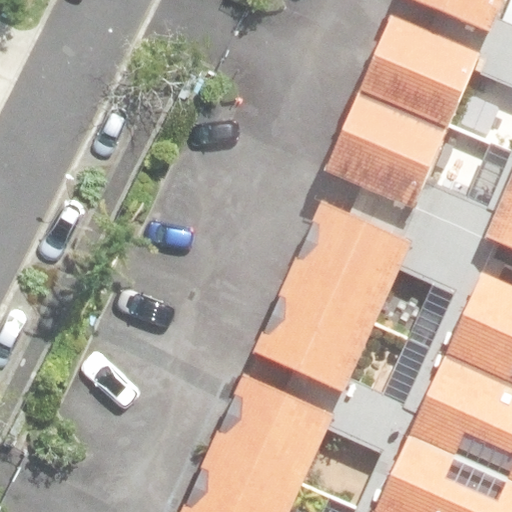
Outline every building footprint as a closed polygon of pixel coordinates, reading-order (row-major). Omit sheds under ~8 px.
[(511,36),(505,34),(511,16),(511,0),(409,0),(399,27),(511,73),(511,36)] [(481,85),(511,98),(511,73),(399,27),(364,111),(455,148),(481,85)] [(364,111),(331,192),(511,266),(511,182),(495,223),(434,196),(455,148),(364,111)] [(461,299),(434,356),(511,390),(511,297),(322,214),(287,293),(382,333),(408,274),(461,299)] [(410,409),(358,386),(382,333),(287,293),(250,378),(511,492),(511,390),(434,356),(410,409)] [(336,434),(390,461),(367,511),(511,511),(511,492),(250,378),(216,456),(309,497),(336,434)] [(216,456),(191,511),(301,511),(309,497),(216,456)]
